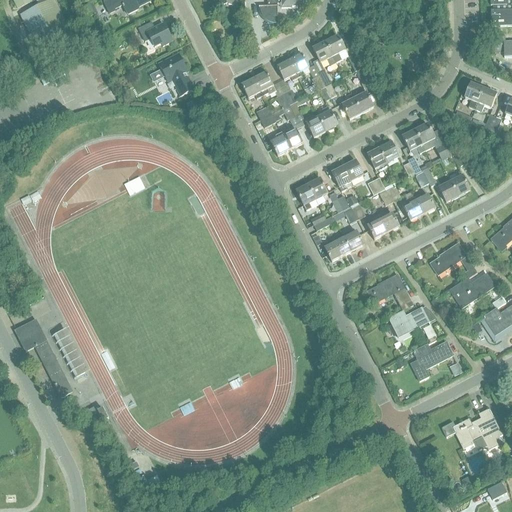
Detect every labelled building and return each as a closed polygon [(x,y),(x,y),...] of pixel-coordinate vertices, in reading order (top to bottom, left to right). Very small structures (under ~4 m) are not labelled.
[(12,0),(17,10),(36,0),(39,6),(49,0),(12,0)] [(20,16),(41,60),(75,43),(54,0),(20,16)] [(125,9),(128,16),(139,11),(138,9),(150,3),(148,0),(114,0),(105,5),(110,15),(114,12),(114,11),(123,7),(124,10),(125,9)] [(276,25),(278,25),(278,26),(278,5),(281,5),(281,9),(298,9),(297,1),(304,1),(303,0),(266,0),(266,8),(258,8),(258,9),(259,9),(259,10),(259,12),(259,13),(260,14),(260,16),(261,17),(262,18),(262,19),(263,20),(264,21),(265,22),(267,23),(268,24),(269,24),(271,25),(272,25),(273,25),(275,25),(276,25)] [(511,42),(506,43),(506,38),(494,38),(494,55),(504,55),(504,59),(511,58),(511,0),(490,0),(491,8),(493,7),(493,12),(491,12),(491,28),(511,27),(511,42)] [(293,10),(281,11),(282,23),(294,22),(293,10)] [(161,46),(163,48),(173,43),(164,26),(155,30),(152,24),(138,31),(145,44),(151,41),(155,49),(161,46)] [(338,38),(325,44),(336,65),(348,59),(338,38)] [(336,65),(325,44),(313,50),(320,65),(327,62),(330,68),(336,65)] [(175,87),(181,98),(195,91),(188,78),(185,80),(182,75),(188,72),(180,56),(159,67),(162,72),(161,76),(164,77),(167,83),(174,80),(176,85),(175,87)] [(355,74),(361,71),(353,56),(348,60),(355,74)] [(302,57),(290,63),(298,80),(304,77),(303,74),(309,70),(302,57)] [(298,80),(290,63),(277,69),(284,83),(291,80),(293,83),(298,80)] [(361,71),(355,74),(361,85),(367,82),(361,71)] [(318,75),(320,78),(325,89),(331,86),(324,72),(318,75)] [(267,75),(254,81),(262,99),(269,95),(270,97),(277,94),(267,75)] [(318,93),(320,92),(325,89),(320,78),(312,82),(318,93)] [(262,99),(254,81),(242,87),(249,101),(256,98),(258,101),(262,99)] [(469,108),(475,111),(484,90),(471,85),(465,99),(472,101),(469,108)] [(331,86),(325,89),(331,100),(337,98),(331,86)] [(325,89),(320,92),(326,103),(331,100),(325,89)] [(484,90),(475,111),(481,114),(484,107),(491,110),(497,95),(484,90)] [(361,98),(354,102),(362,116),(374,110),(365,91),(359,94),(361,98)] [(292,92),(284,96),(289,108),(298,103),(292,92)] [(276,100),(282,111),(289,108),(284,96),(276,100)] [(308,98),(298,103),(289,108),(295,119),(301,116),(297,109),(310,102),(308,98)] [(362,116),(354,102),(348,105),(346,101),(341,104),(350,122),(362,116)] [(289,108),(282,111),(288,123),(295,119),(289,108)] [(261,122),(272,117),(268,110),(268,109),(257,115),(261,122)] [(325,117),(319,120),(326,134),(338,128),(329,109),(323,112),(325,117)] [(455,119),(469,125),(472,119),(457,113),(455,119)] [(484,131),(490,134),(496,119),(490,116),(484,131)] [(272,117),(261,122),(265,130),(276,124),(272,117)] [(326,134),(319,120),(313,123),(310,119),(305,122),(314,140),(326,134)] [(496,119),(490,134),(496,136),(502,121),(496,119)] [(435,148),(441,159),(432,164),(433,167),(452,158),(445,144),(439,132),(433,135),(428,126),(415,133),(426,153),(435,148)] [(288,132),(281,135),(290,153),(303,146),(296,132),(290,136),(288,132)] [(421,156),(426,153),(415,133),(403,139),(411,153),(417,150),(421,156)] [(290,153),(281,135),(276,138),(278,142),(272,145),(279,159),(290,153)] [(392,144),(379,151),(387,165),(400,159),(392,144)] [(387,165),(379,151),(368,157),(375,172),(387,165)] [(451,158),(459,169),(464,165),(457,155),(451,158)] [(408,162),(409,165),(415,176),(421,173),(414,159),(408,162)] [(356,163),(344,169),(352,184),(364,178),(356,163)] [(415,176),(409,165),(403,168),(409,179),(415,176)] [(352,184),(344,169),(332,175),(342,194),(346,191),(344,187),(352,184)] [(423,174),(429,185),(431,189),(437,185),(435,180),(434,181),(428,170),(427,170),(422,173),(423,174)] [(421,189),(429,185),(423,174),(415,178),(421,189)] [(132,196),(147,188),(141,176),(125,183),(132,196)] [(463,178),(451,184),(459,199),(471,192),(463,178)] [(379,180),(374,183),(380,194),(385,191),(379,180)] [(321,181),(308,187),(316,202),(328,196),(321,181)] [(380,194),(374,183),(368,186),(373,197),(380,194)] [(459,199),(451,184),(439,190),(447,205),(459,199)] [(310,205),(316,202),(308,187),(297,193),(308,214),(313,211),(310,205)] [(395,189),(388,192),(393,204),(401,200),(395,189)] [(393,204),(388,192),(380,197),(385,208),(393,204)] [(165,210),(164,195),(154,196),(154,210),(165,210)] [(414,200),(411,195),(405,198),(407,202),(403,203),(402,207),(410,224),(423,217),(414,200)] [(420,197),(414,200),(423,217),(435,211),(428,197),(422,201),(420,197)] [(343,198),(338,201),(344,213),(349,210),(343,198)] [(344,213),(338,201),(332,204),(338,216),(344,213)] [(359,207),(352,211),(358,222),(365,218),(359,207)] [(358,222),(352,211),(344,215),(350,226),(358,222)] [(384,215),(378,218),(387,236),(400,229),(393,216),(386,219),(384,215)] [(311,222),(314,228),(326,222),(323,216),(311,222)] [(326,222),(314,228),(317,233),(335,224),(333,218),(326,222)] [(387,236),(378,218),(373,221),(375,225),(368,228),(375,242),(387,236)] [(511,220),(506,226),(490,241),(500,253),(505,249),(504,247),(511,240),(511,220)] [(349,234),(342,237),(351,254),(365,247),(358,234),(357,234),(351,237),(349,234)] [(342,237),(324,247),(333,264),(351,254),(342,237)] [(463,276),(467,281),(468,280),(477,274),(458,246),(442,256),(443,257),(431,266),(439,278),(461,262),(468,273),(463,276)] [(468,280),(467,281),(450,293),(462,311),(496,288),(487,276),(477,283),(479,286),(474,289),(468,280)] [(395,296),(404,312),(413,307),(398,277),(381,286),(382,287),(368,294),(374,307),(395,296)] [(492,305),(496,311),(506,304),(502,298),(492,305)] [(496,311),(483,320),(496,337),(511,326),(511,309),(506,314),(507,316),(502,319),(496,311)] [(389,320),(399,339),(429,324),(422,311),(411,316),(413,318),(407,321),(403,312),(389,320)] [(61,399),(73,393),(56,360),(57,360),(55,356),(54,356),(37,322),(27,326),(16,332),(26,353),(36,349),(61,399)] [(423,331),(428,341),(436,337),(431,327),(423,331)] [(66,332),(52,338),(74,383),(88,376),(66,332)] [(426,371),(454,358),(447,344),(436,350),(437,352),(432,355),(428,346),(414,353),(419,363),(412,366),(420,383),(430,379),(426,371)] [(186,416),(197,410),(192,402),(182,407),(186,416)] [(98,414),(103,424),(109,421),(103,410),(97,413),(95,408),(84,414),(87,419),(92,417),(98,414)] [(455,424),(443,429),(448,439),(457,435),(464,449),(475,444),(475,443),(483,439),(487,448),(489,452),(504,445),(500,438),(503,436),(496,423),(491,411),(480,416),(483,422),(473,427),(470,420),(461,424),(462,425),(456,428),(455,424)] [(470,456),(480,450),(477,444),(466,450),(470,456)] [(134,482),(142,499),(163,488),(157,477),(147,482),(144,477),(134,482)] [(507,495),(501,484),(487,492),(493,502),(507,495)]
